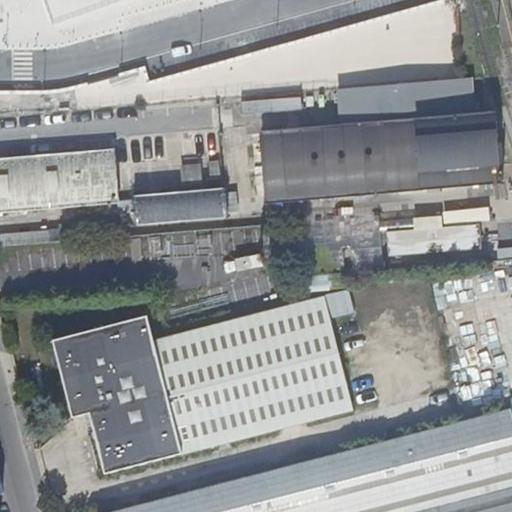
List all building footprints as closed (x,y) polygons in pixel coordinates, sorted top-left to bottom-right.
[(38,0),(47,24),(117,0),(38,0)] [(67,89),(66,66),(40,68),(41,90),(67,89)] [(318,94),(256,96),(256,109),(319,107),(318,94)] [(267,204),(502,182),(501,176),(500,166),(498,145),(496,115),(261,135),(267,204)] [(505,145),(498,145),(500,166),(507,166),(505,145)] [(0,160),(0,213),(120,202),(115,151),(0,160)] [(136,198),(139,227),(229,218),(227,190),(136,198)] [(384,214),(299,222),(304,274),(388,266),(384,214)] [(51,244),(123,238),(121,222),(62,228),(62,231),(50,232),(51,244)] [(450,248),(476,245),(474,227),(448,230),(450,248)] [(486,231),(488,251),(510,249),(508,229),(486,231)] [(91,413),(105,473),(355,411),(327,298),(156,342),(149,317),(54,340),(74,417),(91,413)] [(511,511),(511,408),(114,511),(511,511)]
